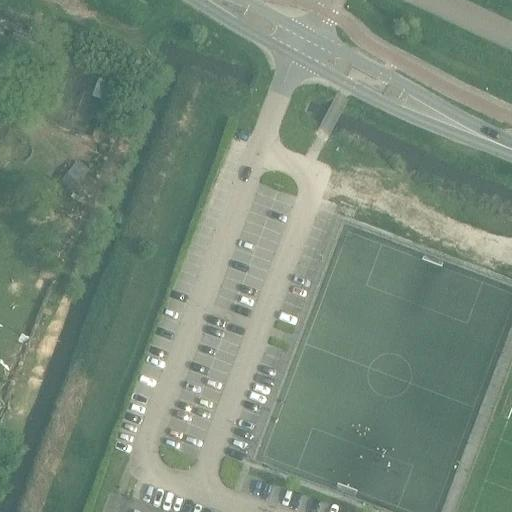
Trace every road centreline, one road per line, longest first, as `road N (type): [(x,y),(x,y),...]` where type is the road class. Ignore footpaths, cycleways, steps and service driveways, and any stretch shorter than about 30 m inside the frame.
road 1 (unclassified): [(201,0),(398,110),(480,137)]
road 2 (unclassified): [(480,137),(410,88),(238,0)]
